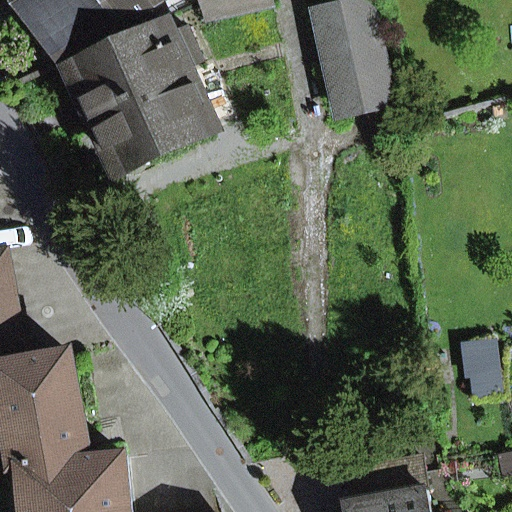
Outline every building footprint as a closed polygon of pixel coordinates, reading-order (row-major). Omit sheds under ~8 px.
[(63,65),(159,0),(29,0),(54,35),(46,40),(63,65)] [(213,0),(218,17),(274,4),(273,0),(213,0)] [(335,83),(385,72),(370,3),(320,15),(335,83)] [(75,61),(123,167),(213,127),(186,69),(204,61),(189,29),(171,37),(164,21),(75,61)] [(392,101),(385,72),(335,83),(342,112),(392,101)] [(8,279),(3,253),(0,253),(0,378),(16,468),(26,467),(29,511),(133,511),(127,456),(86,461),(85,436),(88,436),(83,408),(73,356),(43,362),(43,358),(27,361),(12,279),(8,279)] [(475,374),(500,370),(497,342),(471,346),(475,374)] [(475,374),(478,397),(503,394),(500,370),(475,374)] [(352,504),(353,511),(433,511),(423,459),(356,472),(362,503),(352,504)]
